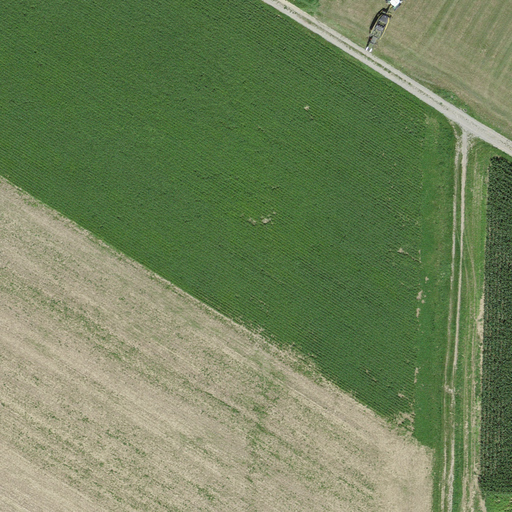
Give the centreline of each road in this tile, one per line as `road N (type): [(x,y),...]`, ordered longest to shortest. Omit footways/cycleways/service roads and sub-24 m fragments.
road 1 (track): [(454,511),(472,125)]
road 2 (track): [(271,0),(511,150)]
